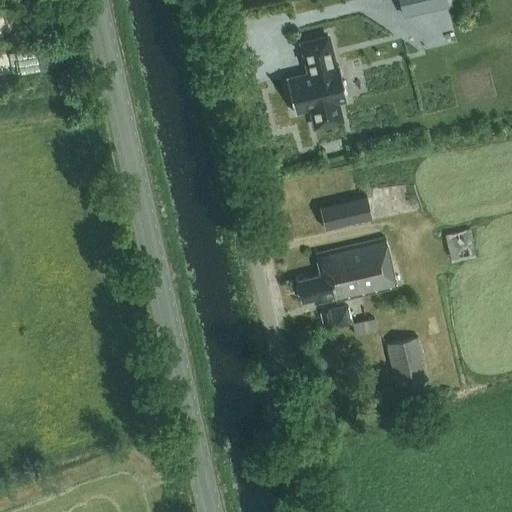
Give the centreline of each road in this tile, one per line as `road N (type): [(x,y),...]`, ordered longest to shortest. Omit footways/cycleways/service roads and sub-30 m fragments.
road 1 (unclassified): [(308,511),(190,0)]
road 2 (secondary): [(212,511),(98,0)]
